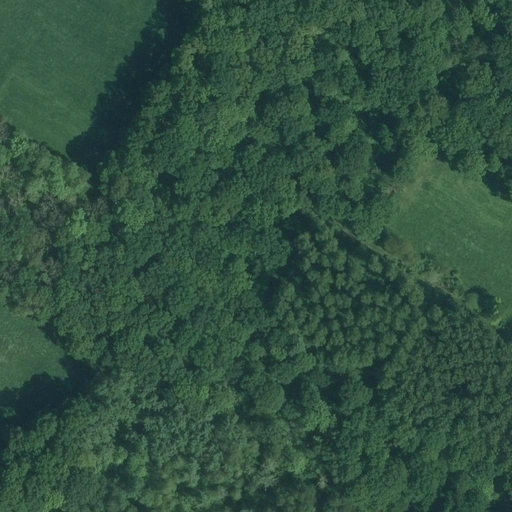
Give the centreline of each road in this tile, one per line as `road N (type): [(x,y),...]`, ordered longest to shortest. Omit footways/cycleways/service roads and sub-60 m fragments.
road 1 (track): [(511,471),(210,280),(114,244)]
road 2 (track): [(511,333),(311,205),(278,159),(144,76)]
